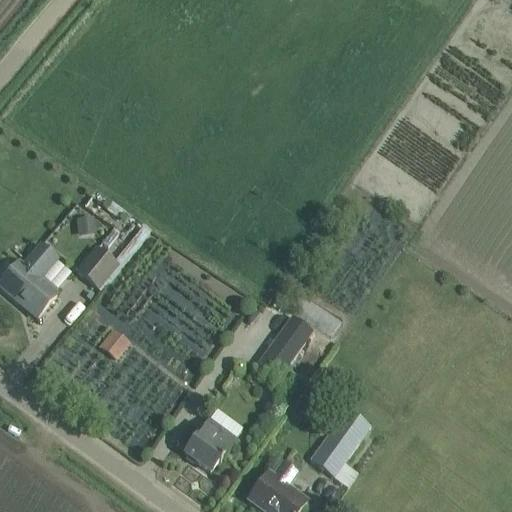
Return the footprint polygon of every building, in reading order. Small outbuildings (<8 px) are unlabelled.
[(95,238),(95,219),(77,221),(77,238),(95,238)] [(46,274),(56,263),(40,249),(22,270),(19,267),(0,288),(0,290),(18,306),(20,304),(39,319),(56,299),(36,282),(44,272),(46,274)] [(95,251),(75,275),(98,295),(118,270),(113,266),(95,251)] [(292,321),(284,332),(256,371),(275,385),(312,335),(292,321)] [(116,364),(130,347),(113,333),(99,350),(116,364)] [(217,414),(209,424),(184,457),(210,476),(242,432),(217,414)] [(370,431),(349,416),(346,414),(310,465),(333,482),(370,431)] [(268,477),(260,488),(248,504),(259,511),(266,511),(301,511),(306,505),(286,490),(296,477),(282,467),(273,480),(268,477)]
